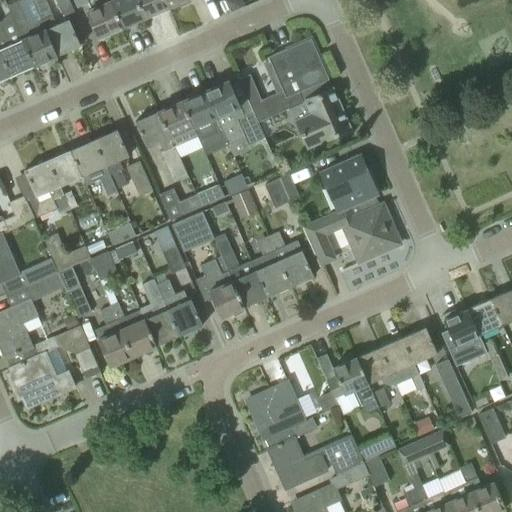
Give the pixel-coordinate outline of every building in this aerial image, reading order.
[(6,5),(9,12),(9,11),(33,66),(56,56),(40,20),(29,25),(18,0),(6,5)] [(31,0),(40,20),(56,56),(80,46),(68,19),(55,24),(44,0),(31,0)] [(54,0),(61,15),(73,10),(68,0),(54,0)] [(72,0),(76,8),(88,3),(86,0),(72,0)] [(122,28),(110,0),(93,0),(96,5),(86,10),(98,38),(122,28)] [(110,0),(122,28),(145,18),(137,0),(110,0)] [(137,0),(145,18),(168,7),(164,0),(137,0)] [(0,52),(10,76),(33,66),(9,11),(9,12),(0,21),(0,52)] [(328,79),(318,56),(314,57),(307,40),(268,57),(282,91),(261,101),(249,75),(238,80),(252,112),(257,122),(302,102),(297,93),(327,80),(328,79)] [(0,80),(10,76),(0,52),(0,80)] [(311,114),(296,121),(307,147),(350,129),(332,89),(331,89),(327,80),(300,91),(297,93),(302,102),(305,101),(311,114)] [(228,81),(204,91),(216,118),(221,129),(228,145),(244,138),(249,149),(266,141),(257,122),(252,112),(243,116),(228,81)] [(204,91),(181,101),(197,137),(198,140),(221,129),(216,118),(204,91)] [(181,101),(158,111),(174,147),(197,137),(181,101)] [(174,147),(158,111),(135,122),(146,148),(158,142),(162,150),(159,151),(173,183),(187,176),(174,147)] [(117,130),(93,140),(115,189),(126,184),(120,170),(122,169),(118,160),(128,156),(117,130)] [(72,149),(70,150),(81,176),(86,185),(102,178),(108,192),(115,189),(93,140),(83,144),(82,142),(71,147),(72,149)] [(70,150),(47,160),(58,186),(59,186),(81,176),(70,150)] [(378,194),(368,171),(361,154),(318,173),(336,212),(348,207),(352,217),(378,206),(374,196),(378,194)] [(35,196),(25,200),(26,201),(28,200),(36,217),(56,209),(58,214),(68,210),(62,195),(63,194),(59,186),(58,186),(47,160),(24,170),(35,196)] [(125,167),(138,197),(152,191),(139,161),(125,167)] [(223,181),(229,195),(247,188),(241,174),(223,181)] [(288,174),(279,178),(285,191),(294,187),(288,174)] [(264,185),(274,208),(289,201),(285,191),(279,178),(264,185)] [(218,184),(195,194),(200,207),(224,197),(218,184)] [(200,207),(195,194),(179,201),(173,188),(158,195),(169,220),(200,207)] [(231,197),(240,218),(257,211),(248,189),(231,197)] [(62,195),(68,210),(77,206),(70,191),(63,194),(62,195)] [(14,215),(0,221),(0,234),(34,219),(26,201),(25,200),(23,197),(9,203),(14,215)] [(392,227),(382,204),(378,206),(352,217),(348,207),(336,212),(303,227),(304,228),(312,246),(326,240),(322,231),(340,223),(342,227),(346,225),(353,241),(349,242),(358,262),(396,246),(389,229),(392,227)] [(202,211),(172,224),(181,245),(211,231),(202,211)] [(106,233),(112,245),(135,235),(129,223),(106,233)] [(278,231),(267,236),(289,287),(313,277),(297,240),(284,245),(278,231)] [(51,258),(57,272),(72,266),(89,258),(90,258),(84,245),(66,253),(57,233),(42,239),(51,258)] [(262,256),(250,261),(266,297),(289,287),(267,236),(255,241),(262,256)] [(215,243),(221,256),(243,307),(266,297),(250,261),(239,266),(226,238),(215,243)] [(113,250),(118,261),(136,253),(131,242),(113,250)] [(160,251),(171,274),(185,267),(175,245),(160,251)] [(0,282),(19,274),(12,256),(9,257),(7,253),(3,255),(0,248),(0,282)] [(90,258),(89,258),(99,281),(117,273),(107,251),(90,258)] [(221,256),(213,260),(220,274),(207,280),(211,288),(208,289),(220,317),(243,307),(221,256)] [(20,271),(27,286),(57,272),(51,258),(20,271)] [(63,286),(63,287),(77,318),(91,312),(72,266),(57,272),(63,286)] [(33,300),(63,287),(63,286),(57,272),(27,286),(33,300)] [(168,279),(155,285),(178,336),(202,325),(190,298),(188,299),(183,289),(174,294),(168,279)] [(153,314),(143,319),(155,346),(178,336),(155,285),(143,290),(150,305),(148,306),(153,314)] [(511,288),(489,299),(501,325),(511,320),(511,288)] [(489,299),(466,309),(478,335),(501,325),(489,299)] [(6,358),(10,368),(39,355),(34,344),(32,345),(22,323),(38,316),(30,300),(0,312),(0,347),(5,359),(6,358)] [(117,302),(110,305),(132,356),(155,346),(143,319),(139,309),(124,316),(117,302)] [(132,356),(110,305),(98,310),(105,325),(93,330),(109,366),(132,356)] [(447,328),(440,331),(455,365),(485,352),(481,344),(482,343),(478,335),(466,309),(456,314),(454,310),(441,315),(447,328)] [(62,319),(66,329),(78,325),(73,314),(62,319)] [(39,355),(10,368),(9,368),(11,372),(6,374),(14,393),(19,391),(26,408),(74,387),(66,370),(56,374),(46,353),(58,347),(74,353),(88,347),(79,325),(53,337),(53,336),(34,344),(39,355)] [(425,327),(401,337),(413,364),(436,353),(425,327)] [(401,337),(378,348),(394,383),(395,384),(396,384),(399,391),(414,385),(416,390),(424,387),(413,364),(401,337)] [(481,344),(488,359),(498,380),(507,377),(497,355),(496,355),(490,340),(482,343),(481,344)] [(378,348),(355,358),(367,384),(380,378),(382,382),(389,385),(394,383),(378,348)] [(367,384),(355,358),(332,368),(336,376),(326,380),(334,399),(356,389),(366,412),(377,407),(371,393),(367,384)] [(264,439),(268,448),(286,441),(286,442),(291,441),(285,428),(305,420),(304,419),(287,381),(249,398),(256,415),(252,416),(263,440),(264,439)] [(382,388),(371,393),(377,407),(388,402),(382,388)] [(315,398),(323,413),(337,406),(330,391),(315,398)] [(477,415),(490,445),(505,438),(491,408),(477,415)] [(330,463),(335,475),(363,463),(357,449),(350,434),(302,455),(294,437),(316,427),(311,416),(304,419),(305,420),(285,428),(291,441),(286,442),(286,441),(268,448),(267,449),(277,472),(281,471),(288,488),(328,470),(321,454),(323,453),(329,464),(330,463)] [(413,424),(418,436),(433,430),(427,417),(413,424)] [(442,428),(418,438),(426,455),(449,445),(442,428)] [(357,449),(363,463),(378,456),(395,448),(389,434),(357,449)] [(395,448),(403,465),(426,455),(418,438),(395,448)] [(378,456),(363,463),(368,475),(373,487),(388,480),(378,456)] [(327,511),(325,507),(341,500),(336,489),(368,475),(363,463),(335,475),(328,479),(330,485),(294,501),(299,511),(327,511)] [(458,468),(464,482),(465,482),(478,511),(496,511),(505,508),(493,481),(481,486),(470,463),(458,468)] [(413,488),(412,488),(422,511),(450,511),(441,491),(427,498),(416,473),(407,476),(413,488)] [(443,491),(441,491),(450,511),(478,511),(465,482),(464,482),(443,491)] [(422,511),(412,488),(401,493),(407,506),(395,511),(422,511)]
